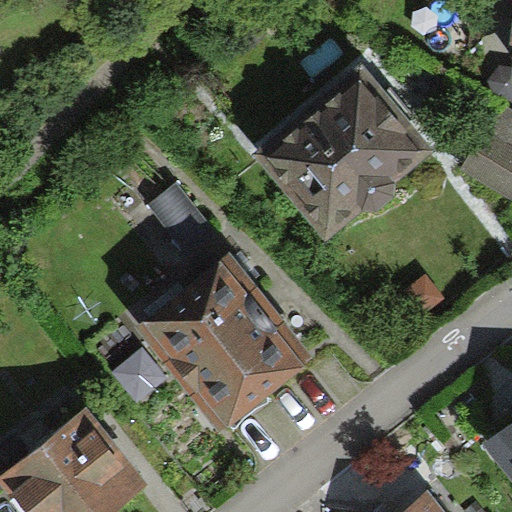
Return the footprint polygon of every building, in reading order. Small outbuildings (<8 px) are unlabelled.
[(357,74),(266,154),(328,225),(419,145),(357,74)] [(511,150),(488,136),(471,165),(511,188),(511,150)] [(225,262),(152,316),(227,414),(299,360),(225,262)] [(88,415),(15,476),(44,511),(97,511),(140,477),(88,415)] [(511,434),(503,441),(511,452),(511,434)] [(452,511),(421,472),(371,511),(452,511)]
